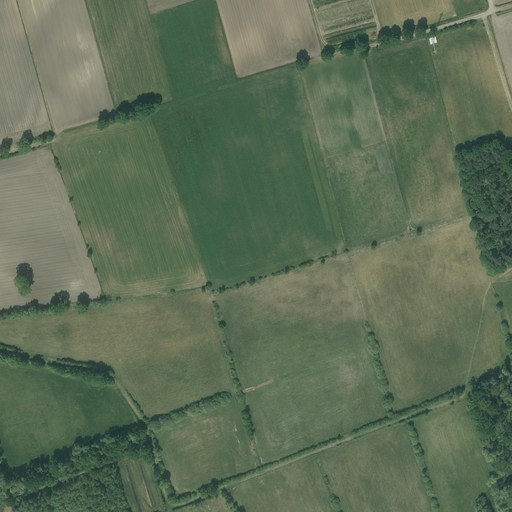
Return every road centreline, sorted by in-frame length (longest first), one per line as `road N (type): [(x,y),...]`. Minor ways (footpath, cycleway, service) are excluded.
road 1 (track): [(465,389),(169,507),(145,438),(0,483)]
road 2 (track): [(0,152),(511,6)]
